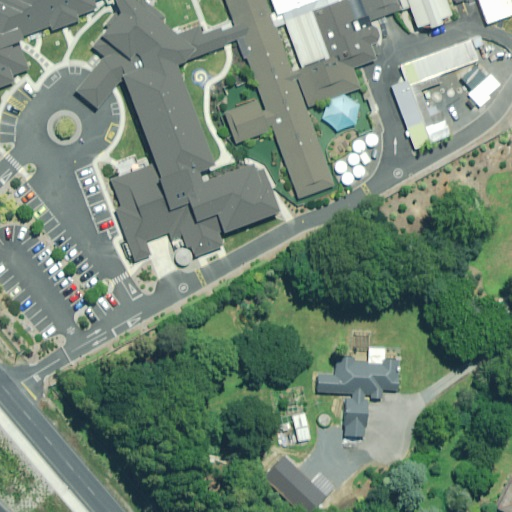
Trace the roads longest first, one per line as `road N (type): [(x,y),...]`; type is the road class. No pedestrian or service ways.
road 1 (residential): [(408,171),(67,348),(5,390)]
road 2 (residential): [(408,171),(379,97),(378,78),(391,58),(472,28),(511,45)]
road 3 (residential): [(110,511),(5,390)]
road 4 (residential): [(511,92),(493,118),(408,171)]
